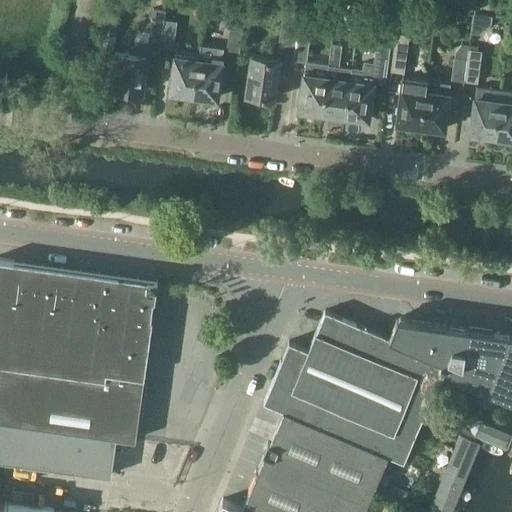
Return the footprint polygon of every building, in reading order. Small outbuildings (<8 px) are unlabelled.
[(362,5),(360,17),(376,19),(378,7),(362,5)] [(116,50),(114,67),(118,68),(115,87),(119,87),(121,90),(127,91),(130,89),(142,90),(147,54),(159,55),(161,40),(164,18),(166,9),(153,7),(153,9),(150,30),(148,42),(136,40),(134,53),(116,50)] [(419,7),(417,18),(434,21),(435,9),(419,7)] [(283,17),(278,50),(294,52),(296,36),(298,19),(283,17)] [(164,18),(161,40),(175,42),(177,20),(164,18)] [(106,27),(102,49),(114,51),(117,29),(106,27)] [(227,49),(240,51),(243,29),(230,27),(227,49)] [(351,79),(346,115),(348,118),(357,119),(359,117),(369,118),(373,83),(374,79),(386,81),(392,32),(387,31),(383,31),(380,30),(376,63),(372,63),(362,61),(361,68),(353,67),(353,68),(351,79)] [(396,32),(392,69),(404,71),(409,34),(396,32)] [(294,52),(294,58),(306,60),(300,108),(309,110),(311,113),(319,114),(321,112),(321,111),(323,112),(328,76),(330,63),(316,61),(307,60),(310,38),(296,36),(294,52)] [(328,76),(323,112),(332,113),(333,116),(341,117),(344,114),(346,115),(351,79),(353,68),(340,66),(343,44),(333,43),(330,63),(328,76)] [(199,53),(194,97),(207,99),(208,96),(217,97),(224,47),(201,44),(199,53)] [(456,51),(455,57),(452,78),(466,80),(469,46),(460,45),(456,51)] [(478,47),(469,46),(466,80),(478,82),(482,51),(477,51),(478,47)] [(180,95),(194,97),(199,53),(176,50),(170,91),(180,92),(180,95)] [(245,93),(275,97),(280,57),(251,53),(247,81),(245,93)] [(420,124),(427,78),(403,75),(399,106),(398,106),(397,112),(398,113),(397,121),(406,122),(408,126),(417,127),(420,124)] [(427,78),(420,124),(422,125),(424,128),(432,129),(435,126),(445,128),(446,119),(447,119),(448,113),(447,113),(451,82),(427,78)] [(472,123),(470,132),(480,133),(481,133),(482,136),(490,137),(492,135),(493,135),(494,135),(500,90),(477,87),(473,116),(472,116),(471,122),(472,123)] [(511,91),(500,90),(494,135),(496,135),(496,136),(498,138),(506,140),(508,137),(509,137),(511,137),(511,91)] [(144,375),(157,280),(14,260),(14,259),(0,257),(0,421),(116,436),(135,439),(144,375)] [(283,409),(282,412),(386,458),(388,453),(404,459),(423,413),(431,395),(442,369),(441,368),(444,360),(388,336),(389,335),(326,309),(316,331),(309,348),(289,340),(264,401),(283,409)] [(443,366),(484,383),(504,392),(511,395),(511,332),(398,317),(390,336),(389,335),(388,336),(444,360),(441,368),(442,369),(443,366)] [(504,392),(484,383),(477,400),(497,408),(504,392)] [(453,405),(431,395),(423,413),(446,422),(453,405)] [(216,511),(363,511),(373,489),(381,470),(386,458),(282,412),(270,442),(268,441),(264,451),(265,452),(258,470),(256,469),(254,473),(256,474),(243,506),(223,498),(216,511)] [(511,430),(468,412),(460,431),(511,452),(511,430)] [(116,436),(0,421),(0,458),(111,474),(116,436)] [(430,511),(452,511),(481,443),(460,435),(429,511),(430,511)] [(381,470),(373,489),(376,490),(381,492),(384,493),(397,462),(386,458),(381,470)] [(395,485),(390,496),(405,502),(410,491),(395,485)] [(384,495),(377,511),(394,511),(399,501),(384,495)] [(0,500),(0,511),(52,511),(53,510),(54,510),(54,508),(0,500)]
